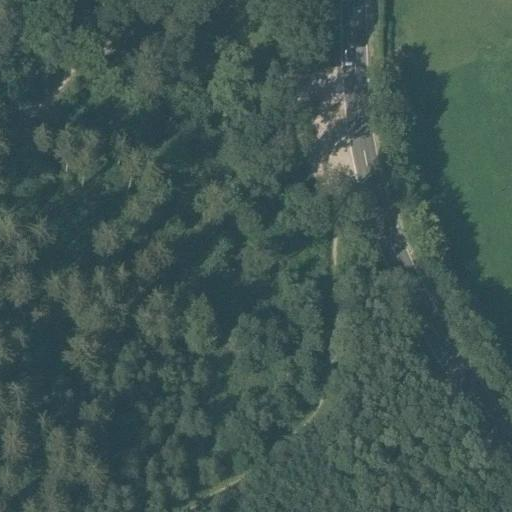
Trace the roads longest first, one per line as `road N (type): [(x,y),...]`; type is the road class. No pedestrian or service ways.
road 1 (secondary): [(511,444),(419,296),(373,203),(351,133),(351,0)]
road 2 (track): [(190,511),(293,439),(324,404),(334,362),(333,240),(338,226),(373,203)]
road 3 (track): [(0,138),(36,112),(87,50),(258,74),(347,77)]
